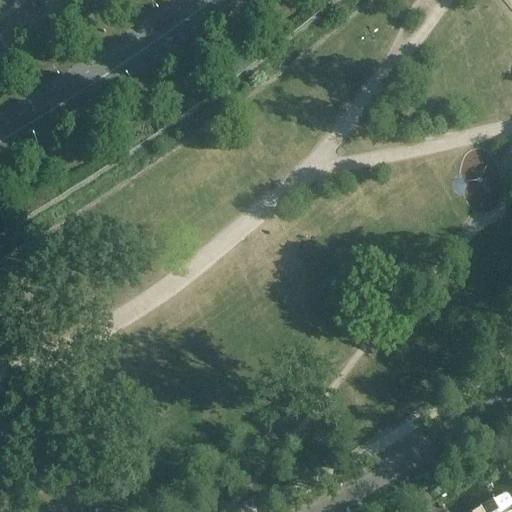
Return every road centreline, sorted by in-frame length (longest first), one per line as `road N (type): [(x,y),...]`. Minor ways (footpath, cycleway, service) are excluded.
road 1 (secondary): [(213,0),(0,141)]
road 2 (residential): [(319,511),(511,387)]
